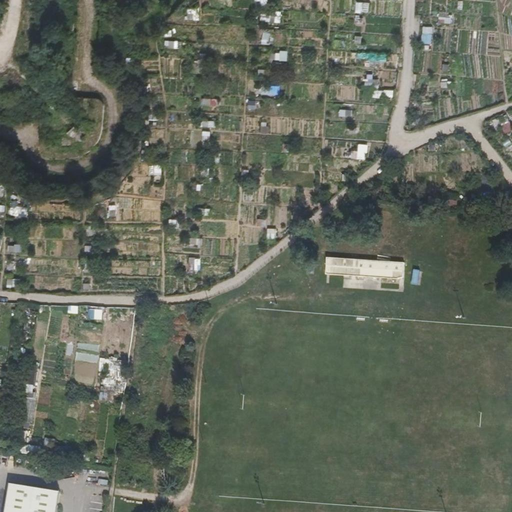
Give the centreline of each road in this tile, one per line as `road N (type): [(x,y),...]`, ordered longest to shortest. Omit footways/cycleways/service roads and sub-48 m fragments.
road 1 (track): [(465,123),(395,150),(217,290),(140,304),(0,297)]
road 2 (track): [(395,150),(411,0)]
